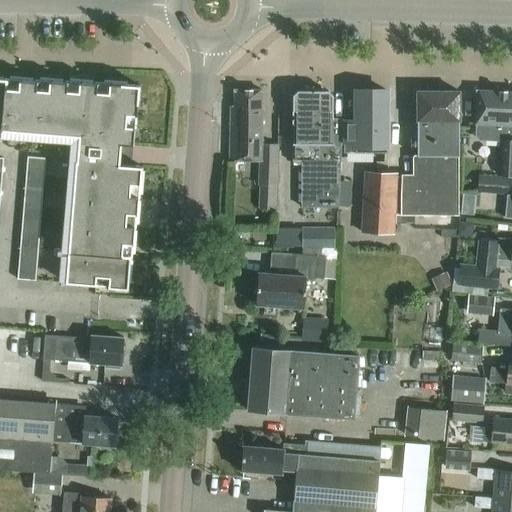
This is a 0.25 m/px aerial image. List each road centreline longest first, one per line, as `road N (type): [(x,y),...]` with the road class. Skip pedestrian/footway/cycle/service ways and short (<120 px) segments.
road 1 (secondary): [(174,511),(202,82)]
road 2 (tertiary): [(511,16),(246,8)]
road 3 (residential): [(0,60),(157,60),(202,82)]
road 4 (secondary): [(0,0),(176,3)]
